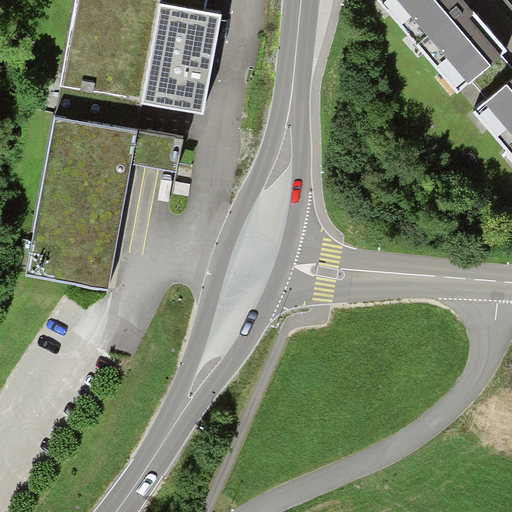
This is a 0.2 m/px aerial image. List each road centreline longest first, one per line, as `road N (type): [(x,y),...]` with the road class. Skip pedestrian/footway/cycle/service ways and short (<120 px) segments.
road 1 (residential): [(263,511),(446,410),(489,353),(495,282)]
road 2 (primary): [(154,457),(267,310),(286,262)]
road 3 (primary): [(224,246),(188,377),(154,457)]
road 4 (tertiary): [(286,262),(367,276),(495,282)]
road 5 (primary): [(286,262),(302,144),(295,61)]
road 6 (primary): [(295,61),(270,154),(224,246)]
